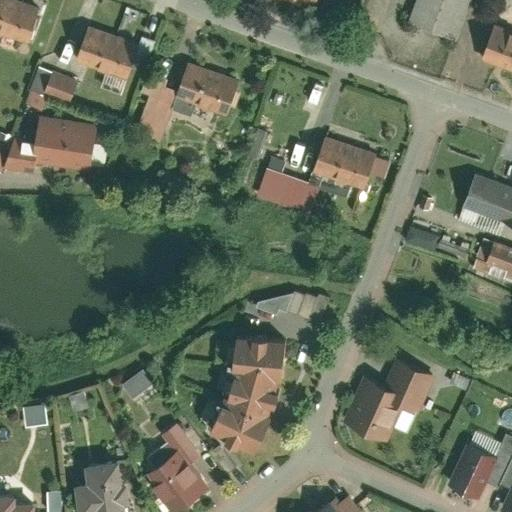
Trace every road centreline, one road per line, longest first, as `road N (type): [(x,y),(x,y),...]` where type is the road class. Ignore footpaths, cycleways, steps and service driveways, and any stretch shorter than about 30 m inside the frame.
road 1 (residential): [(313,455),(339,354),(438,93)]
road 2 (residential): [(180,0),(438,93)]
road 3 (residential): [(313,455),(445,511)]
